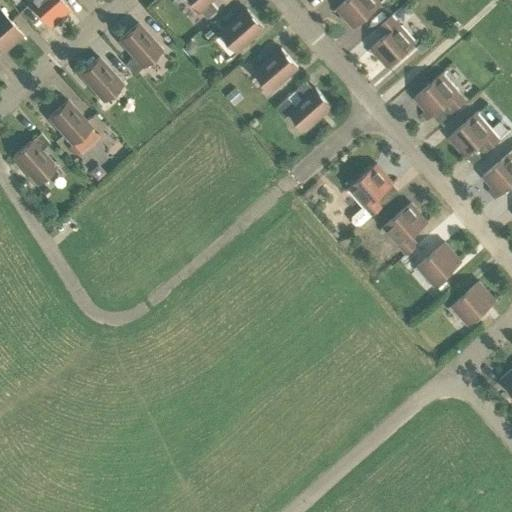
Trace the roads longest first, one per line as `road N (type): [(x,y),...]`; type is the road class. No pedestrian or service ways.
road 1 (residential): [(0,168),(82,306),(100,319),(128,319),(167,294),(374,109)]
road 2 (residential): [(511,264),(374,109)]
road 3 (residential): [(130,0),(0,113)]
road 4 (residential): [(511,444),(453,378),(511,318)]
road 5 (residential): [(374,109),(279,0)]
